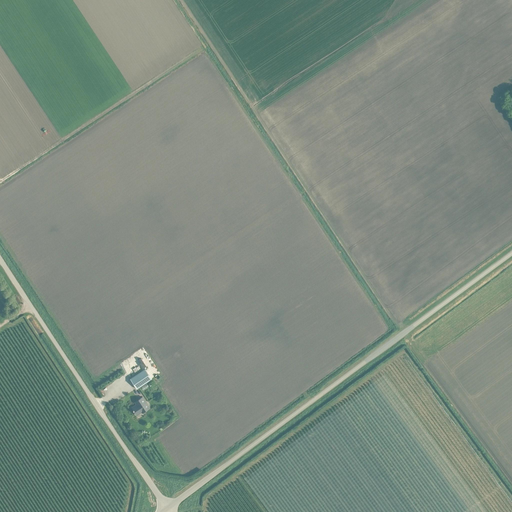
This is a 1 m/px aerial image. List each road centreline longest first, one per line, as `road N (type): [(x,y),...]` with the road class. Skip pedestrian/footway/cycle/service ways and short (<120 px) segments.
road 1 (unclassified): [(167,508),(511,256)]
road 2 (unclassified): [(0,259),(167,508)]
